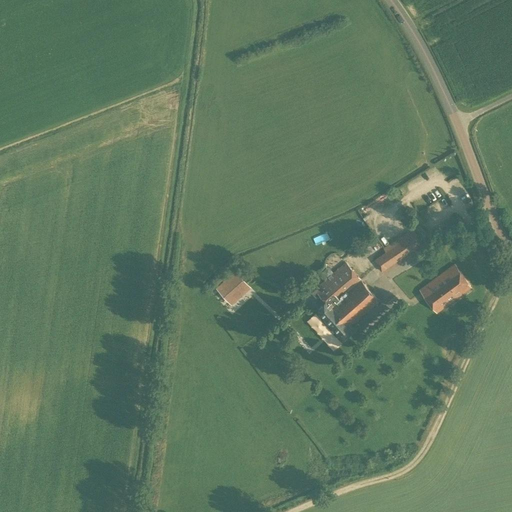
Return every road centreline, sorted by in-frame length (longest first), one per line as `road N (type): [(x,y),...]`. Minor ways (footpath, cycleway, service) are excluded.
road 1 (track): [(294,511),(392,475),(422,455),(511,273)]
road 2 (tertiary): [(511,254),(431,67),(390,0)]
